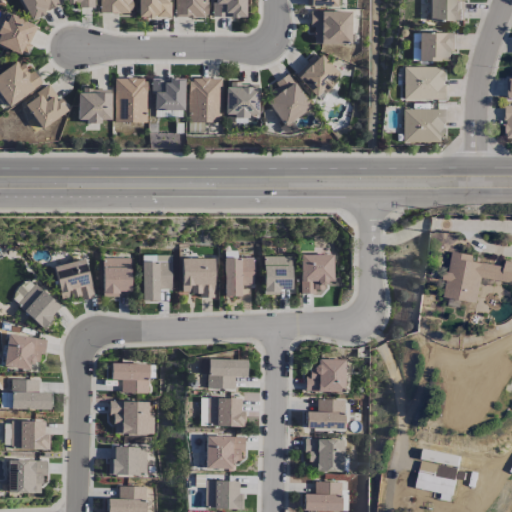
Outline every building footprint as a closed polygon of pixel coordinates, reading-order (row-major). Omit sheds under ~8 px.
[(19,0),(26,19),(56,8),(52,0),(19,0)] [(93,0),(60,0),(60,2),(77,2),(77,8),(93,8),(93,0)] [(131,0),(98,0),(99,13),(131,13),(131,0)] [(137,0),(137,18),(168,17),(168,0),(137,0)] [(173,0),(174,17),(206,18),(206,0),(173,0)] [(244,0),(212,0),(212,17),(244,17),(244,0)] [(428,0),(429,21),(464,21),(464,1),(456,1),(455,0),(428,0)] [(313,44),(349,45),(350,12),(309,11),(309,27),(313,27),(313,44)] [(0,45),(24,55),(36,26),(5,13),(0,24),(0,45)] [(453,33),(419,32),(418,61),(449,62),(449,52),(453,52),(453,33)] [(316,52),(293,74),(317,99),(340,77),(316,52)] [(0,73),(0,96),(7,107),(41,83),(32,70),(29,73),(19,60),(0,73)] [(444,67),(403,66),(402,99),(444,100),(444,67)] [(310,108),(288,75),(267,89),(272,96),(266,100),(283,126),(310,108)] [(145,123),(146,78),(114,78),(113,122),(145,123)] [(184,79),(151,78),(150,100),(153,100),(153,110),(183,111),(184,79)] [(220,78),(187,78),(188,123),(220,122),(220,78)] [(258,84),(225,83),(225,116),(257,117),(258,84)] [(67,110),(48,85),(18,107),(37,132),(67,110)] [(109,89),(77,89),(77,122),(109,122),(109,89)] [(442,108),(401,109),(402,142),(443,142),(442,108)] [(482,280),(511,285),(511,262),(507,262),(506,268),(474,262),(475,256),(452,252),(445,298),(478,303),(482,280)] [(332,255),(299,254),(299,294),(315,294),(315,290),(324,290),(324,281),(332,282),(332,255)] [(290,256),(262,257),(263,295),(278,294),(278,290),(291,289),(290,256)] [(240,297),(240,285),(252,286),(253,258),(223,257),(222,296),(240,297)] [(102,297),(118,297),(118,292),(131,292),(130,258),(101,258),(102,297)] [(214,259),(181,258),(180,292),(198,293),(198,298),(213,298),(214,259)] [(53,266),(61,302),(92,295),(84,259),(53,266)] [(170,289),(171,262),(141,262),(140,300),(157,301),(157,289),(170,289)] [(14,303),(41,328),(60,309),(33,283),(14,303)] [(29,370),(30,362),(38,363),(39,354),(43,354),(45,339),(6,334),(2,367),(29,370)] [(245,359),(198,360),(198,374),(206,374),(206,389),(233,389),(233,377),(245,376),(245,359)] [(344,360),(317,359),(317,367),(309,367),(308,376),(304,376),(304,391),(343,393),(344,360)] [(148,364),(109,363),(109,380),(121,380),(120,393),(147,393),(148,364)] [(9,409),(48,410),(49,393),(37,392),(38,380),(10,379),(9,409)] [(243,427),(244,411),(239,411),(239,399),(206,398),(206,427),(243,427)] [(304,412),(303,428),(342,429),(343,399),(316,399),(316,412),(304,412)] [(153,412),(147,412),(147,402),(111,401),(110,434),(153,435),(153,412)] [(43,422),(9,421),(9,449),(47,450),(48,435),(43,435),(43,422)] [(244,437),(204,436),(204,469),(231,469),(231,460),(239,460),(239,452),(243,452),(244,437)] [(342,439),(303,439),(303,453),(308,453),(307,471),(341,472),(342,439)] [(107,459),(107,475),(145,475),(146,447),(113,447),(113,459),(107,459)] [(458,466),(459,455),(423,451),(422,462),(458,466)] [(6,492),(40,493),(40,475),(46,475),(46,461),(6,460),(6,492)] [(441,494),(440,500),(450,502),(457,469),(420,462),(415,489),(441,494)] [(203,508),(242,510),(242,493),(237,493),(237,481),(204,480),(203,508)] [(341,511),(341,482),(314,481),(313,494),(302,494),(301,511),(341,511)] [(117,499),(106,498),(106,511),(144,511),(145,487),(117,486),(117,499)]
